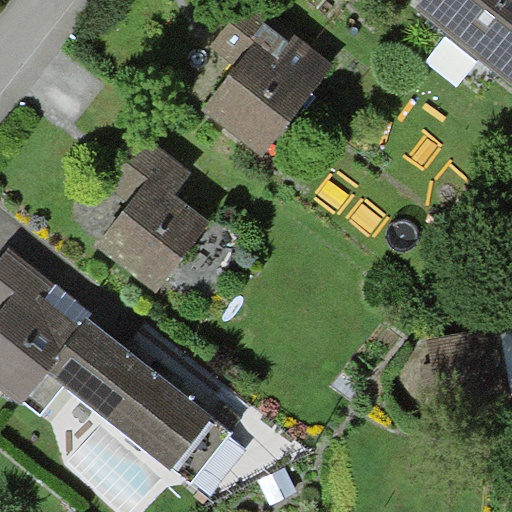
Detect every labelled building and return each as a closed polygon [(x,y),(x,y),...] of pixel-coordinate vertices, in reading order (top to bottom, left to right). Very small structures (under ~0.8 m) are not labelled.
[(264,142),(332,56),(260,0),(246,0),(215,40),(233,55),(203,93),(264,142)] [(511,67),(511,0),(421,0),(421,1),(511,67)] [(175,182),(191,161),(146,125),(106,174),(125,189),(95,227),(157,277),(210,210),(175,182)] [(193,474),(234,423),(5,237),(0,243),(0,372),(24,391),(50,358),(193,474)] [(511,406),(497,333),(430,344),(446,418),(511,407),(511,406)]
